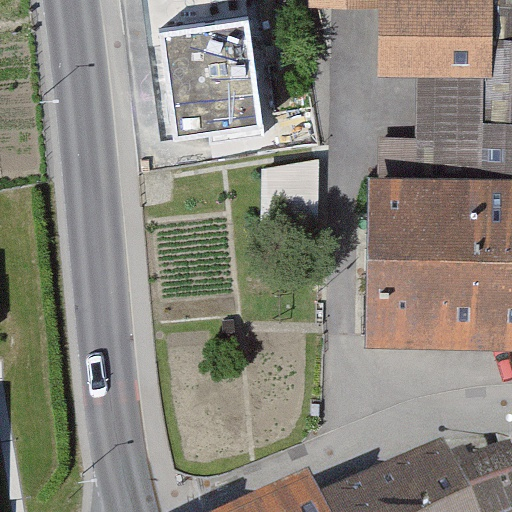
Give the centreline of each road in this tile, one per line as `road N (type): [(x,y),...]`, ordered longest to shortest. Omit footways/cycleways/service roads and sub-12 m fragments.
road 1 (secondary): [(69,0),(114,444),(131,511)]
road 2 (residential): [(199,511),(450,412),(511,412)]
